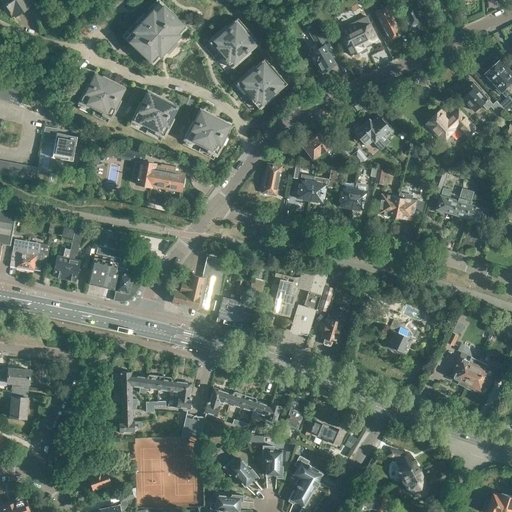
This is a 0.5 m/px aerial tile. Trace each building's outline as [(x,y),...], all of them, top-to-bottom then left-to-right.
[(12,18),(32,5),(29,0),(3,0),(7,5),(5,7),(12,18)] [(126,40),(141,54),(142,53),(154,64),(166,51),(164,49),(173,39),(175,41),(187,28),(176,17),(177,16),(161,2),(161,3),(157,0),(155,0),(123,35),(127,39),(126,40)] [(361,11),(366,9),(362,0),(359,0),(356,2),(361,11)] [(385,6),(375,11),(389,39),(400,34),(391,16),(392,16),(390,11),(394,10),(388,0),(384,0),(382,1),(385,6)] [(409,28),(424,21),(414,2),(411,3),(409,0),(405,0),(400,3),(403,10),(401,11),(409,28)] [(295,14),(299,19),(307,15),(303,9),(295,14)] [(209,42),(204,46),(213,57),(219,52),(222,56),(217,60),(227,72),(250,52),(249,51),(259,42),(237,17),(227,26),(226,25),(208,40),(209,42)] [(316,64),(321,73),(337,64),(325,45),(328,43),(318,24),(307,30),(316,44),(309,49),(311,52),(308,53),(314,65),(316,64)] [(367,37),(362,26),(340,37),(345,47),(346,46),(350,55),(365,48),(362,40),(367,37)] [(231,85),(241,97),(246,92),(249,96),(244,101),(253,111),(258,107),(259,108),(277,93),(276,91),(287,82),(265,57),(254,66),(253,65),(231,85)] [(507,87),(511,83),(511,71),(501,59),(494,65),(492,63),(484,71),(490,77),(487,79),(500,93),(502,92),(506,97),(511,92),(507,87)] [(106,78),(107,77),(95,71),(89,84),(87,83),(79,100),(80,101),(77,107),(108,123),(111,117),(112,117),(121,100),(120,99),(126,87),(114,81),(114,82),(106,78)] [(511,98),(509,95),(500,104),(497,100),(493,103),(474,82),(469,87),(472,91),(464,98),(476,111),(483,105),(487,109),(491,106),(499,114),(498,115),(501,118),(505,115),(502,111),(505,109),(510,114),(511,112),(511,98)] [(11,90),(5,87),(0,98),(6,101),(11,90)] [(11,90),(6,101),(19,107),(25,93),(12,87),(11,90)] [(159,96),(160,95),(148,90),(142,102),(140,101),(132,119),(133,119),(130,126),(161,141),(164,135),(165,135),(174,118),(173,117),(179,105),(167,99),(166,100),(159,96)] [(194,120),(193,119),(184,137),(186,137),(183,144),(214,159),(217,153),(218,153),(227,136),(225,135),(231,123),(219,117),(219,118),(212,114),(200,108),(194,120)] [(460,115),(454,121),(442,109),(426,124),(443,142),(460,126),(470,135),(478,128),(471,121),(467,117),(465,119),(460,115)] [(364,123),(382,141),(386,146),(390,142),(386,137),(393,131),(377,115),(371,121),(369,118),(364,123)] [(377,146),(382,141),(364,123),(360,126),(358,123),(351,130),(356,136),(353,138),(353,140),(365,153),(369,150),(366,147),(372,141),(377,146)] [(52,134),(54,127),(45,125),(44,132),(52,134)] [(320,153),(331,145),(324,136),(324,134),(322,132),(321,130),(309,139),(302,145),(313,160),(321,154),(320,153)] [(77,137),(56,133),(52,157),(72,161),(77,137)] [(348,164),(354,160),(340,141),(334,146),(348,164)] [(144,161),(146,151),(118,146),(117,151),(116,157),(130,160),(130,158),(144,161)] [(365,161),(357,150),(351,155),(359,165),(365,161)] [(403,161),(407,156),(402,152),(398,157),(403,161)] [(96,166),(101,160),(96,156),(91,162),(95,165),(96,166)] [(292,171),(294,163),(294,161),(282,158),(281,165),(293,167),(292,170),(292,171)] [(11,162),(5,161),(2,174),(8,175),(11,162)] [(160,164),(170,166),(175,167),(157,163),(157,164),(139,161),(135,183),(151,186),(151,185),(154,169),(159,169),(160,164)] [(14,176),(17,163),(11,162),(8,175),(14,176)] [(20,177),(23,164),(17,163),(14,176),(20,177)] [(26,178),(29,165),(23,164),(20,177),(26,178)] [(169,171),(170,166),(160,164),(159,169),(154,169),(151,185),(166,188),(169,171)] [(276,188),(280,171),(277,170),(278,165),(271,164),(270,169),(267,168),(264,186),(266,186),(265,191),(273,193),(274,188),(276,188)] [(35,167),(29,165),(26,178),(33,179),(35,167)] [(169,171),(166,188),(180,190),(184,172),(175,170),(175,167),(170,166),(169,171)] [(375,183),(378,169),(371,167),(370,176),(375,177),(374,183),(375,183)] [(338,177),(339,169),(330,168),(328,181),(336,183),(337,177),(338,177)] [(467,168),(465,176),(472,177),(474,170),(467,168)] [(387,170),(378,169),(375,183),(382,184),(384,175),(386,176),(387,170)] [(434,180),(438,172),(432,169),(428,177),(434,180)] [(459,169),(457,177),(463,179),(465,171),(459,169)] [(442,188),(447,175),(440,172),(435,186),(442,188)] [(309,199),(312,183),(301,180),(298,197),(299,197),(299,199),(305,200),(305,198),(309,199)] [(355,182),(355,184),(351,207),(355,207),(354,209),(361,210),(361,208),(362,209),(365,192),(367,184),(355,182)] [(324,185),(312,183),(309,199),(313,200),(313,201),(320,202),(320,201),(321,201),(324,185)] [(351,207),(355,184),(345,183),(344,188),(342,188),(339,204),(340,205),(340,206),(347,207),(347,206),(351,207)] [(456,213),(460,197),(455,195),(455,193),(450,192),(451,189),(444,187),(442,194),(438,208),(456,213)] [(414,200),(414,201),(411,201),(412,195),(399,192),(398,198),(395,216),(400,218),(401,217),(408,219),(408,217),(411,218),(412,211),(422,213),(424,202),(414,200)] [(395,216),(398,198),(382,195),(379,212),(382,212),(382,214),(389,215),(395,216)] [(468,217),(472,203),(473,201),(460,197),(456,213),(468,217)] [(472,203),(468,217),(485,222),(489,208),(472,203)] [(511,208),(503,205),(499,215),(511,219),(511,208)] [(0,242),(2,243),(10,245),(16,213),(0,210),(0,242)] [(75,226),(76,222),(66,219),(62,235),(71,237),(74,226),(75,226)] [(86,224),(76,222),(75,226),(70,249),(63,278),(74,281),(79,260),(74,258),(75,255),(77,255),(82,231),(83,228),(85,228),(86,224)] [(29,241),(14,239),(10,266),(16,266),(15,267),(25,268),(29,241)] [(39,243),(29,241),(25,268),(34,270),(40,270),(41,265),(46,266),(49,245),(48,245),(42,244),(39,243)] [(115,290),(115,291),(129,294),(134,274),(132,273),(135,263),(129,262),(129,261),(123,260),(125,251),(98,245),(96,254),(119,259),(116,271),(120,272),(115,290)] [(53,276),(63,278),(70,249),(65,248),(63,256),(58,255),(53,276)] [(90,268),(94,249),(87,248),(83,267),(90,268)] [(87,283),(115,290),(120,272),(116,271),(119,259),(97,254),(93,269),(91,268),(87,283)] [(188,307),(197,309),(196,311),(215,315),(228,261),(207,256),(203,277),(183,273),(179,292),(174,291),(172,303),(181,305),(180,307),(188,309),(188,307)] [(269,261),(267,268),(275,269),(276,262),(269,261)] [(255,266),(253,277),(263,280),(265,268),(255,266)] [(308,291),(315,271),(302,267),(299,277),(295,277),(293,277),(282,274),(275,273),(273,280),(280,282),(275,301),(276,302),(273,312),(288,315),(290,305),(292,306),(294,293),(295,290),(296,290),(296,287),(308,291)] [(321,295),(329,270),(327,275),(315,271),(308,291),(303,306),(298,304),(290,330),(306,335),(314,309),(319,294),(321,295)] [(329,270),(321,295),(322,295),(318,309),(326,311),(333,288),(329,287),(334,271),(329,270)] [(250,290),(262,293),(265,280),(263,280),(253,277),(250,290)] [(237,280),(234,293),(240,294),(243,281),(237,280)] [(360,308),(368,311),(372,297),(364,294),(360,308)] [(232,325),(237,301),(222,297),(216,321),(232,325)] [(253,304),(237,301),(232,325),(247,328),(253,304)] [(336,342),(342,321),(327,317),(325,323),(321,321),(318,331),(322,332),(320,337),(324,338),(323,343),(323,344),(329,346),(331,345),(332,341),(336,342)] [(462,328),(457,325),(453,332),(448,342),(454,345),(459,335),(462,328)] [(404,355),(412,339),(393,330),(386,346),(404,355)] [(459,383),(467,387),(481,360),(472,356),(469,346),(462,342),(458,350),(462,352),(451,374),(455,376),(455,378),(460,380),(459,383)] [(481,360),(467,387),(474,391),(475,389),(484,393),(486,388),(487,389),(490,383),(489,383),(491,379),(495,381),(499,374),(498,374),(501,368),(491,363),(490,367),(488,366),(489,364),(481,360)] [(12,388),(28,389),(28,384),(29,384),(30,369),(2,367),(0,382),(6,382),(13,383),(12,388)] [(132,386),(131,374),(132,371),(120,368),(120,390),(132,390),(132,386)] [(145,393),(146,388),(147,376),(131,374),(132,386),(139,387),(139,392),(145,393)] [(158,390),(160,375),(149,374),(147,376),(146,388),(158,390)] [(171,391),(172,380),(170,377),(160,375),(158,390),(171,391)] [(178,392),(190,394),(191,383),(172,380),(171,391),(174,392),(174,393),(178,393),(178,392)] [(213,387),(210,397),(219,400),(223,401),(223,402),(227,403),(227,402),(229,403),(232,393),(213,387)] [(27,397),(28,389),(12,388),(12,393),(4,392),(4,396),(11,397),(10,416),(26,418),(27,405),(28,399),(28,397),(27,397)] [(132,399),(132,390),(120,390),(121,405),(136,405),(137,405),(137,398),(132,399)] [(232,393),(229,403),(233,404),(233,405),(237,406),(236,412),(239,413),(238,413),(239,413),(245,394),(235,391),(232,393)] [(189,397),(190,394),(178,392),(178,393),(176,407),(189,409),(191,397),(189,397)] [(249,409),(253,410),(257,401),(255,398),(245,394),(239,413),(241,414),(244,408),(249,410),(249,409)] [(219,400),(210,397),(208,401),(207,401),(204,411),(207,412),(207,413),(214,415),(214,414),(216,415),(220,405),(219,405),(220,401),(219,401),(219,400)] [(154,406),(166,405),(166,401),(145,401),(146,412),(154,412),(154,406)] [(257,401),(253,410),(251,416),(254,417),(254,415),(264,419),(269,404),(257,401)] [(269,404),(264,419),(266,419),(273,421),(272,424),(276,426),(278,420),(277,419),(279,413),(281,406),(270,402),(269,404)] [(136,409),(136,405),(121,405),(121,422),(134,421),(133,420),(133,409),(136,409)] [(289,426),(296,429),(302,414),(290,409),(281,432),(285,434),(289,426)] [(186,413),(185,420),(200,423),(201,416),(200,416),(197,416),(196,416),(196,415),(195,415),(193,416),(190,414),(186,413)] [(200,423),(198,429),(197,435),(201,435),(205,417),(201,416),(200,423)] [(200,423),(185,420),(183,428),(198,429),(200,423)] [(236,420),(235,425),(247,429),(249,424),(236,420)] [(332,427),(331,430),(327,429),(328,425),(316,420),(311,433),(323,438),(324,435),(328,436),(327,440),(339,445),(344,432),(332,427)] [(142,421),(134,421),(121,422),(119,422),(119,433),(134,433),(134,424),(138,424),(138,426),(142,426),(142,421)] [(262,427),(256,425),(254,431),(260,433),(262,427)] [(266,456),(265,475),(274,475),(276,475),(276,477),(282,478),(282,466),(281,466),(282,450),(273,450),(273,446),(262,445),(262,456),(266,456)] [(399,482),(419,471),(415,465),(416,463),(409,455),(405,453),(402,455),(403,452),(389,448),(387,455),(399,459),(398,463),(398,472),(399,482)] [(127,467),(135,464),(134,454),(123,457),(124,460),(127,467)] [(297,467),(294,473),(308,481),(310,478),(316,481),(320,474),(319,474),(320,472),(306,464),(308,461),(299,456),(294,465),(297,467)] [(259,477),(251,468),(249,469),(249,468),(240,457),(233,462),(231,459),(222,466),(229,475),(233,472),(241,482),(244,487),(246,485),(252,479),(254,481),(259,477)] [(108,475),(111,474),(109,468),(106,469),(105,468),(97,471),(97,473),(88,477),(92,490),(102,486),(104,490),(112,487),(111,484),(108,475)] [(419,471),(399,482),(400,482),(406,488),(414,494),(420,496),(425,493),(426,489),(423,479),(421,479),(419,471)] [(308,481),(294,473),(293,474),(298,477),(295,483),(298,485),(296,490),(297,490),(296,492),(293,491),(288,500),(293,503),(294,501),(303,507),(316,486),(308,481)] [(107,508),(100,510),(100,511),(120,511),(122,511),(123,510),(126,507),(127,505),(127,503),(127,500),(134,498),(132,490),(119,494),(122,502),(121,502),(122,504),(121,505),(119,505),(119,506),(113,507),(113,504),(106,506),(107,508)] [(511,511),(511,495),(502,492),(502,493),(493,490),(490,500),(487,499),(482,511),(511,511)] [(367,491),(362,503),(382,511),(386,498),(367,491)] [(230,495),(215,494),(214,502),(210,502),(208,511),(220,511),(221,510),(233,511),(236,511),(239,511),(239,510),(240,501),(242,502),(243,495),(231,494),(231,496),(230,496),(230,495)] [(0,511),(26,511),(26,510),(28,509),(25,498),(0,506),(0,511)]
